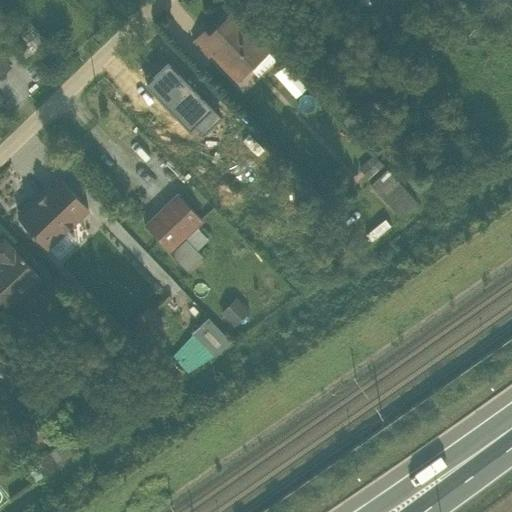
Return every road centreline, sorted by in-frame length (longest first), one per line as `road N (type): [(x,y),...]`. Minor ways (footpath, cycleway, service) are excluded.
road 1 (residential): [(150,0),(0,147)]
road 2 (motorway): [(511,414),(371,511)]
